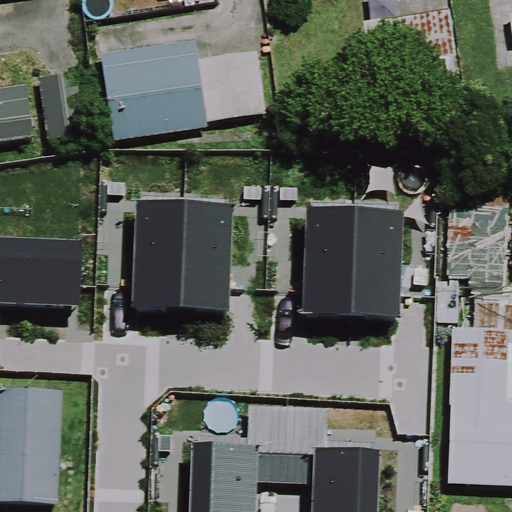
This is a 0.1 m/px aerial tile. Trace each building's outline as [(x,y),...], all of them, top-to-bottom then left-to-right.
[(511,15),(498,17),(502,57),(511,56),(511,15)] [(453,89),(446,19),(364,28),(372,98),(453,89)] [(261,128),(253,59),(102,77),(110,147),(261,128)] [(87,141),(77,75),(35,81),(44,147),(87,141)] [(0,149),(29,146),(21,93),(0,96),(0,149)] [(511,197),(505,197),(503,257),(510,258),(509,277),(511,276),(511,197)] [(483,220),(439,216),(436,256),(480,259),(483,220)] [(421,263),(377,261),(375,322),(418,324),(421,263)] [(261,323),(213,322),(212,380),(260,380),(261,323)] [(40,326),(0,323),(0,369),(38,371),(40,326)] [(511,339),(449,338),(446,492),(511,493),(511,339)] [(209,511),(214,402),(123,398),(117,511),(209,511)] [(60,400),(0,399),(0,509),(59,511),(60,400)] [(402,408),(279,402),(276,485),(399,490),(402,408)]
